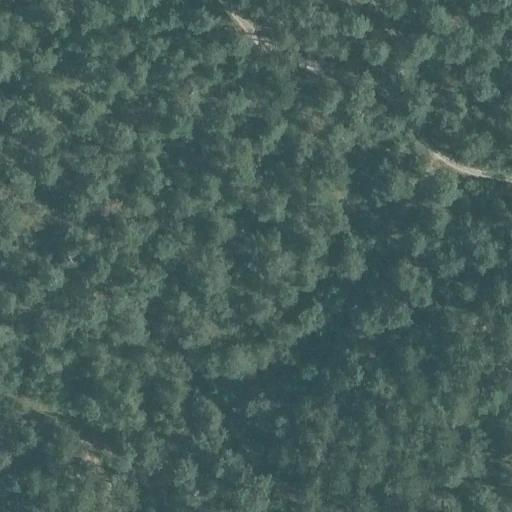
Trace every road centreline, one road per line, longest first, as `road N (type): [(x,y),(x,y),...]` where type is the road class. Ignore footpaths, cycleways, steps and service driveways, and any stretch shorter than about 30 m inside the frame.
road 1 (track): [(147,477),(205,414),(311,355),(440,162)]
road 2 (track): [(440,162),(390,94),(286,60),(220,0)]
road 3 (track): [(0,391),(99,440),(147,477),(161,511)]
